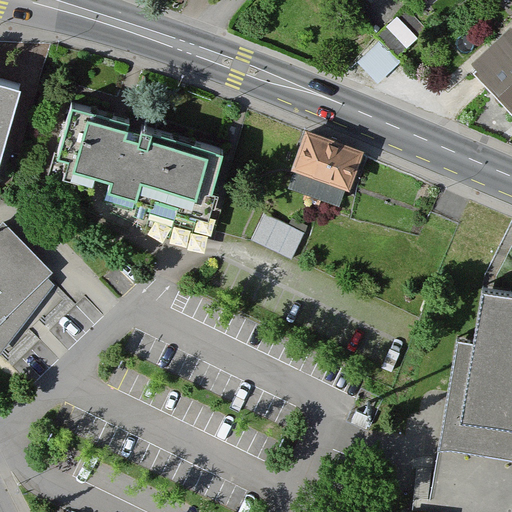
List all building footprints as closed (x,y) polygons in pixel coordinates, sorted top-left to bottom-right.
[(397,13),(377,31),(398,54),(418,36),(397,13)] [(511,125),(511,39),(503,29),(458,69),(510,127),(511,125)] [(399,60),(378,39),(357,59),(378,81),(399,60)] [(0,162),(21,82),(0,76),(0,162)] [(208,149),(66,100),(46,158),(188,207),(208,149)] [(297,134),(280,170),(335,196),(352,160),(297,134)] [(48,272),(0,221),(0,316),(25,293),(48,272)] [(511,285),(482,280),(472,338),(459,336),(439,448),(508,460),(511,460),(511,285)]
